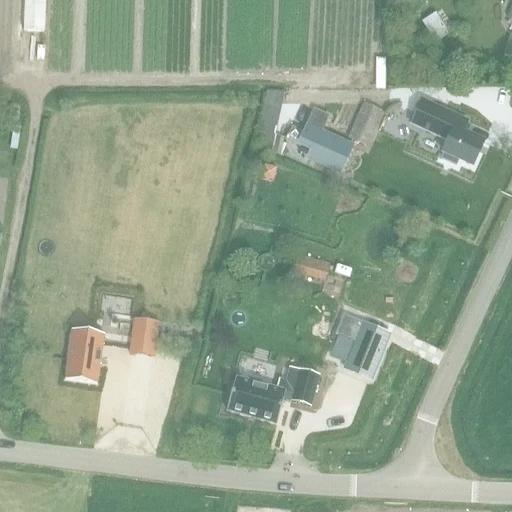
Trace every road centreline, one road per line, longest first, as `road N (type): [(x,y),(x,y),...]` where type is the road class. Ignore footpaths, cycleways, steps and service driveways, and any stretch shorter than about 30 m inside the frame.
road 1 (unclassified): [(0,450),(403,488)]
road 2 (track): [(41,80),(382,83)]
road 3 (residential): [(403,488),(511,230)]
road 4 (track): [(0,324),(41,80)]
